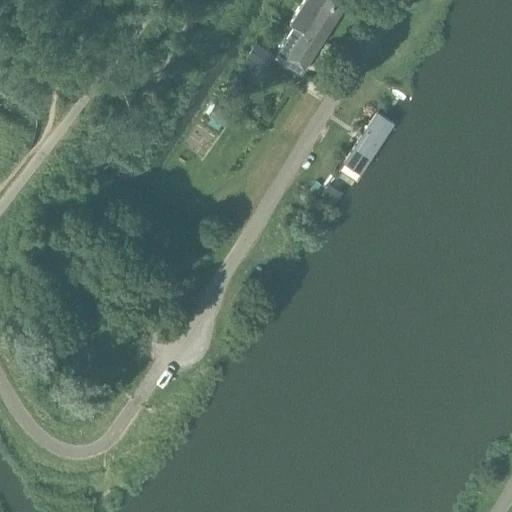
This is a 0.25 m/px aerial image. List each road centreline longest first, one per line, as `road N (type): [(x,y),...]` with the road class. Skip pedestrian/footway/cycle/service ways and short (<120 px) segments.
road 1 (unclassified): [(183,342),(396,0)]
road 2 (unknown): [(85,0),(84,32),(44,135),(0,187)]
